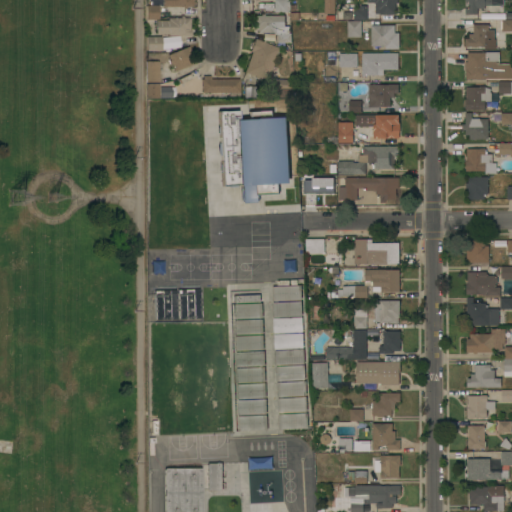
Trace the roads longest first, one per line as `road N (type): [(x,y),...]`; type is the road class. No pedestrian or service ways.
road 1 (residential): [(433,0),(433,511)]
road 2 (residential): [(311,221),(511,218)]
